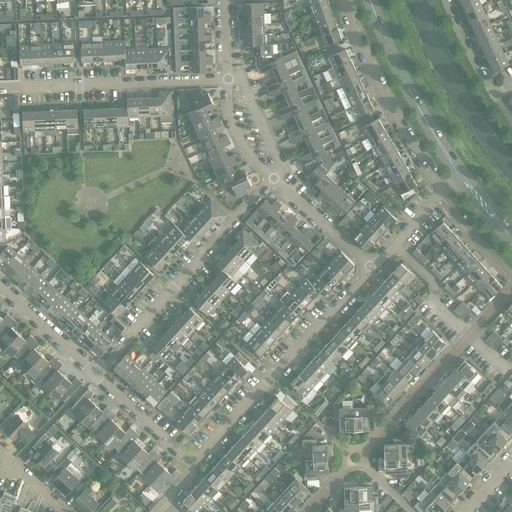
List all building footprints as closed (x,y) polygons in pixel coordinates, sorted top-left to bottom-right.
[(327,0),(321,0),(309,5),(313,15),(331,8),(327,0)] [(479,0),(465,0),(461,2),(466,12),(481,5),(479,0)] [(238,10),(239,15),(264,14),(263,3),(246,4),(246,10),(238,10)] [(481,5),(466,12),(470,22),(486,14),(481,5)] [(173,8),(174,19),(211,18),(211,14),(204,14),(204,7),(173,8)] [(331,8),(313,15),(317,25),(334,18),(331,8)] [(264,14),(239,15),(239,20),(246,19),(247,25),(264,24),(264,14)] [(486,14),(470,22),(475,32),(490,24),(486,14)] [(211,18),(174,19),(174,30),(204,29),(204,22),(211,21),(211,18)] [(334,18),(317,25),(320,35),(338,29),(334,18)] [(239,30),(239,35),(265,34),(264,24),(247,25),(247,30),(239,30)] [(490,24),(475,32),(479,42),(495,34),(490,24)] [(204,29),(174,30),(175,41),(212,39),(212,35),(205,36),(204,29)] [(338,29),(320,35),(324,46),(326,51),(339,46),(337,41),(342,39),(338,29)] [(265,34),(239,35),(240,40),(247,40),(247,45),(265,44),(265,34)] [(495,34),(479,42),(484,51),(500,44),(495,34)] [(212,39),(175,41),(175,52),(205,50),(205,43),(212,43),(212,39)] [(114,41),(103,42),(104,61),(115,60),(114,41)] [(125,41),(114,41),(115,60),(125,60),(126,60),(125,50),(126,50),(125,41)] [(93,61),(92,42),(81,43),(82,61),(93,61)] [(103,42),(92,42),(93,61),(104,61),(103,42)] [(63,43),(52,44),(53,63),(64,62),(63,43)] [(75,43),(63,43),(64,62),(75,62),(75,43)] [(42,44),(31,45),(32,65),(43,64),(43,63),(42,63),(42,44)] [(52,44),(42,44),(42,63),(43,63),(53,63),(52,44)] [(265,44),(247,45),(248,50),(255,50),(256,64),(258,69),(276,61),(273,55),(273,44),(265,44)] [(500,44),(484,51),(488,61),(504,54),(500,44)] [(32,65),(31,45),(20,45),(20,65),(32,65)] [(339,46),(326,51),(329,57),(334,68),(351,60),(346,49),(341,51),(339,46)] [(158,48),(147,49),(148,68),(158,67),(158,48)] [(169,48),(158,48),(158,67),(158,73),(170,72),(169,48)] [(126,60),(125,60),(126,69),(137,68),(136,49),(126,50),(125,50),(126,60)] [(147,49),(136,49),(137,68),(148,68),(147,49)] [(205,50),(175,52),(176,62),(213,61),(213,57),(206,57),(205,50)] [(276,61),(258,69),(261,74),(273,69),(276,75),(302,63),(297,51),(276,61)] [(504,54),(488,61),(493,71),(509,64),(504,54)] [(351,60),(334,68),(338,77),(355,69),(351,60)] [(213,61),(176,62),(176,73),(206,72),(206,65),(213,65),(213,61)] [(267,87),(269,93),(308,75),(302,63),(276,75),(279,82),(267,87)] [(355,69),(338,77),(343,87),(360,79),(355,69)] [(308,75),(269,93),(272,98),(284,92),(287,99),(313,86),(308,75)] [(360,79),(343,87),(347,97),(364,89),(360,79)] [(278,111),(280,116),(318,98),(313,86),(287,99),(290,105),(278,111)] [(364,89),(347,97),(352,107),(369,99),(364,89)] [(190,95),(197,110),(213,102),(208,93),(203,95),(201,90),(190,95)] [(159,92),(159,98),(160,98),(161,116),(161,122),(172,122),(171,92),(159,92)] [(149,98),(138,99),(139,117),(150,117),(149,98)] [(160,98),(159,98),(149,98),(150,117),(161,116),(160,98)] [(318,98),(280,116),(282,121),(295,115),(298,122),(324,110),(318,98)] [(127,99),(127,108),(128,108),(128,118),(139,117),(138,99),(127,99)] [(369,99),(352,107),(353,109),(357,117),(359,123),(372,116),(369,111),(374,109),(369,99)] [(188,113),(193,123),(209,115),(207,111),(215,107),(213,102),(197,110),(188,113)] [(127,108),(117,109),(117,127),(129,127),(128,118),(128,108),(127,108)] [(96,128),(95,109),(84,110),(85,129),(96,128)] [(106,109),(95,109),(96,128),(107,128),(106,109)] [(117,109),(106,109),(107,128),(117,127),(117,109)] [(45,110),(34,111),(35,131),(45,130),(44,112),(45,112),(45,110)] [(66,111),(67,129),(67,134),(78,134),(77,110),(66,111)] [(288,134),(291,139),(329,121),(324,110),(298,122),(301,129),(288,134)] [(35,131),(34,111),(22,111),(23,131),(35,131)] [(55,111),(45,112),(44,112),(45,130),(46,135),(56,135),(56,130),(55,111)] [(66,111),(55,111),(56,130),(67,129),(66,111)] [(209,115),(193,123),(197,132),(220,122),(218,117),(211,120),(209,115)] [(372,116),(359,123),(362,128),(368,138),(384,129),(379,119),(374,121),(372,116)] [(329,121),(291,139),(293,144),(305,139),(308,145),(335,133),(329,121)] [(220,122),(197,132),(201,141),(217,134),(215,129),(222,126),(220,122)] [(384,129),(368,138),(373,147),(390,138),(384,129)] [(299,158),(302,163),(319,155),(320,155),(340,145),(335,133),(308,145),(311,152),(299,158)] [(217,134),(201,141),(206,151),(229,140),(227,136),(220,139),(217,134)] [(390,138),(373,147),(379,157),(395,147),(390,138)] [(229,140),(206,151),(210,160),(226,152),(224,148),(231,144),(229,140)] [(395,147),(379,157),(384,166),(401,157),(395,147)] [(226,152),(210,160),(214,169),(237,159),(235,154),(228,157),(226,152)] [(319,155),(302,163),(304,168),(315,178),(310,183),(313,186),(325,174),(330,168),(322,161),(320,155),(319,155)] [(401,157),(384,166),(390,175),(406,166),(401,157)] [(237,159),(214,169),(219,178),(235,171),(232,166),(239,163),(237,159)] [(406,166),(390,175),(395,185),(411,175),(406,166)] [(235,171),(219,178),(223,188),(231,184),(247,176),(245,172),(237,176),(235,171)] [(325,174),(313,186),(317,190),(312,196),(316,199),(333,181),(325,174)] [(411,175),(395,185),(404,200),(416,193),(413,188),(417,185),(411,175)] [(231,184),(238,199),(249,194),(246,188),(252,186),(247,176),(231,184)] [(333,181),(316,199),(319,202),(324,197),(328,200),(340,187),(333,181)] [(340,187),(328,200),(332,204),(327,210),(331,213),(348,194),(340,187)] [(369,191),(364,197),(369,202),(374,196),(369,191)] [(348,194),(331,213),(334,216),(339,211),(343,214),(355,202),(348,194)] [(210,199),(203,207),(217,220),(216,220),(220,224),(228,215),(210,199)] [(246,223),(254,231),(279,203),(276,200),(271,206),(266,201),(245,223),(245,224),(246,223)] [(279,203),(254,231),(262,238),(282,215),(277,211),(282,205),(279,203)] [(383,206),(375,214),(389,227),(396,219),(383,206)] [(203,207),(195,215),(209,228),(216,220),(217,220),(203,207)] [(375,214),(368,222),(381,235),(389,227),(375,214)] [(195,215),(188,223),(202,236),(209,228),(195,215)] [(282,215),(262,238),(270,245),(295,217),(292,215),(287,220),(282,215)] [(347,215),(338,225),(343,229),(352,220),(347,215)] [(295,217),(270,245),(278,252),(298,230),(293,225),(298,220),(295,217)] [(368,222),(360,230),(374,243),(381,235),(368,222)] [(429,235),(437,243),(451,231),(444,222),(429,235)] [(188,223),(181,231),(188,238),(194,244),(202,236),(188,223)] [(174,225),(167,233),(181,246),(188,238),(181,231),(174,225)] [(235,237),(239,241),(239,240),(253,253),(257,257),(268,246),(263,242),(260,245),(243,228),(235,237)] [(298,230),(278,252),(285,260),(311,232),(308,229),(303,235),(298,230)] [(374,243),(360,230),(353,239),(367,251),(374,243)] [(451,231),(437,243),(444,251),(458,239),(451,231)] [(311,232),(285,260),(294,267),(314,245),(309,240),(314,235),(311,232)] [(167,233),(159,241),(173,254),(181,246),(167,233)] [(148,245),(152,249),(166,262),(173,254),(159,241),(155,237),(148,245)] [(325,238),(316,247),(321,252),(330,242),(325,238)] [(458,239),(444,251),(452,259),(466,247),(458,239)] [(239,241),(232,248),(246,261),(253,253),(239,240),(239,241)] [(7,243),(0,246),(0,263),(2,266),(3,268),(17,253),(8,246),(7,243)] [(466,247),(452,259),(459,267),(473,255),(466,247)] [(232,248),(224,256),(238,269),(246,261),(232,248)] [(166,262),(152,249),(144,257),(158,270),(166,262)] [(412,254),(422,263),(426,258),(416,249),(412,254)] [(341,252),(333,260),(347,273),(354,265),(341,252)] [(17,253),(3,268),(4,269),(5,268),(12,274),(24,261),(17,253)] [(310,254),(306,259),(310,263),(315,258),(314,257),(310,254)] [(473,255),(459,267),(466,275),(480,263),(473,255)] [(217,265),(223,271),(224,270),(231,277),(238,269),(224,256),(217,265)] [(333,260),(326,268),(340,281),(347,273),(333,260)] [(24,261),(12,274),(20,282),(32,268),(24,261)] [(140,262),(132,270),(146,283),(154,275),(140,262)] [(277,262),(270,269),(275,274),(282,266),(278,262),(277,262)] [(480,263),(466,275),(473,283),(487,271),(480,263)] [(401,264),(394,272),(408,285),(415,276),(401,264)] [(287,267),(283,271),(287,275),(291,270),(287,267)] [(32,268),(20,282),(26,287),(26,288),(27,289),(40,275),(32,268)] [(326,268),(318,276),(332,289),(340,281),(326,268)] [(132,270),(125,278),(139,291),(146,283),(132,270)] [(224,270),(223,271),(216,279),(230,291),(238,283),(231,277),(224,270)] [(268,271),(263,277),(264,278),(268,282),(273,276),(268,271)] [(487,271),(473,283),(481,291),(495,279),(487,271)] [(394,272),(386,280),(400,293),(408,285),(394,272)] [(40,275),(27,289),(29,291),(29,290),(36,296),(48,282),(40,275)] [(318,276),(311,284),(319,292),(325,297),(332,289),(318,276)] [(125,278),(118,286),(132,299),(139,291),(125,278)] [(216,279),(209,286),(223,299),(230,291),(216,279)] [(306,279),(298,287),(312,300),(319,292),(311,284),(306,279)] [(495,279),(481,291),(488,300),(502,287),(495,279)] [(274,280),(266,288),(270,291),(272,288),(277,283),(274,280)] [(400,293),(386,280),(379,288),(393,301),(400,293)] [(48,282),(36,296),(44,304),(56,290),(48,282)] [(255,284),(250,289),(256,295),(261,290),(255,284)] [(118,286),(110,294),(125,308),(133,299),(132,299),(118,286)] [(209,286),(202,294),(215,307),(223,299),(209,286)] [(298,287),(291,295),(305,308),(312,300),(298,287)] [(393,301),(379,288),(372,296),(386,309),(393,301)] [(56,290),(44,304),(50,310),(51,312),(64,297),(56,290)] [(265,290),(259,295),(263,299),(268,293),(265,290)] [(280,300),(283,303),(297,316),(305,308),(291,295),(288,292),(280,300)] [(125,308),(110,294),(103,303),(118,316),(125,308)] [(215,307),(202,294),(194,303),(208,316),(215,307)] [(249,294),(245,299),(249,303),(253,298),(249,294)] [(372,296),(364,304),(378,317),(386,309),(372,296)] [(64,297),(51,312),(53,313),(60,318),(72,305),(64,297)] [(404,302),(401,306),(405,311),(409,307),(404,302)] [(454,312),(458,316),(467,306),(463,302),(454,312)] [(283,303),(276,311),(290,324),(297,316),(283,303)] [(364,304),(357,312),(371,325),(378,317),(364,304)] [(72,305),(60,318),(68,326),(80,312),(72,305)] [(467,306),(458,316),(463,320),(472,311),(467,306)] [(190,308),(182,316),(196,329),(203,320),(190,308)] [(245,311),(240,316),(244,320),(249,315),(245,311)] [(276,311),(269,319),(283,332),(290,324),(276,311)] [(80,312),(68,326),(74,332),(73,332),(75,334),(88,319),(80,312)] [(357,312),(350,320),(364,333),(371,325),(357,312)] [(0,317),(0,331),(12,318),(7,314),(3,320),(0,317)] [(416,314),(407,323),(412,328),(421,318),(416,314)] [(182,316),(175,324),(188,337),(196,329),(182,316)] [(12,318),(0,331),(0,346),(3,349),(1,351),(2,352),(19,334),(12,328),(17,323),(12,318)] [(224,318),(217,326),(223,331),(229,324),(224,318)] [(88,319),(75,334),(77,335),(83,340),(96,327),(88,319)] [(269,319),(262,327),(276,340),(283,332),(269,319)] [(117,320),(113,324),(122,332),(126,328),(117,320)] [(350,320),(342,328),(356,341),(364,333),(350,320)] [(175,324),(168,331),(167,332),(181,344),(188,337),(175,324)] [(96,327),(83,340),(91,348),(104,334),(96,327)] [(262,327),(254,335),(268,348),(276,340),(262,327)] [(342,328),(335,336),(349,349),(356,341),(342,328)] [(167,331),(159,339),(174,352),(181,344),(167,332),(168,331),(167,331)] [(268,348),(254,335),(250,331),(243,338),(247,343),(243,348),(253,357),(257,353),(261,356),(268,348)] [(432,331),(425,339),(439,352),(442,348),(442,347),(446,343),(432,331)] [(486,341),(490,346),(499,336),(495,331),(486,341)] [(19,334),(2,352),(4,353),(5,351),(11,357),(13,355),(17,359),(35,340),(30,335),(25,341),(19,334)] [(104,334),(91,348),(100,355),(113,342),(104,334)] [(335,336),(328,344),(342,357),(349,349),(335,336)] [(499,336),(490,346),(495,350),(504,340),(499,336)] [(174,352),(159,339),(151,347),(166,361),(174,352)] [(425,339),(417,347),(431,359),(434,355),(435,356),(439,352),(425,339)] [(35,340),(17,359),(21,362),(19,364),(26,370),(24,372),(25,373),(42,355),(35,349),(39,344),(35,340)] [(148,348),(139,340),(135,344),(144,352),(148,348)] [(204,342),(200,347),(204,351),(209,346),(204,342)] [(328,344),(320,352),(334,365),(342,357),(328,344)] [(417,347),(410,355),(423,367),(431,359),(417,347)] [(199,348),(195,352),(199,356),(203,352),(199,348)] [(238,352),(227,365),(241,378),(248,370),(244,366),(248,362),(238,352)] [(320,352),(313,360),(327,372),(334,365),(320,352)] [(114,368),(122,376),(135,362),(127,354),(114,368)] [(42,355),(25,373),(26,374),(28,372),(34,378),(31,381),(36,385),(40,380),(58,361),(53,357),(49,362),(42,355)] [(410,355),(403,363),(416,375),(423,367),(410,355)] [(191,357),(185,363),(190,367),(195,361),(191,357)] [(313,360),(306,368),(320,380),(327,372),(313,360)] [(460,364),(456,368),(470,381),(478,373),(465,360),(461,365),(460,364)] [(58,361),(40,380),(45,383),(43,386),(49,391),(47,393),(48,394),(65,377),(58,370),(63,365),(58,361)] [(135,362),(122,376),(130,383),(143,369),(135,362)] [(403,363),(395,371),(409,383),(416,375),(403,363)] [(227,365),(219,373),(233,386),(241,378),(227,365)] [(306,368),(299,376),(313,388),(320,380),(306,368)] [(453,373),(450,377),(463,389),(470,381),(456,368),(452,372),(453,373)] [(143,369),(130,383),(138,390),(151,377),(143,369)] [(395,371),(388,379),(401,391),(409,383),(395,371)] [(219,373),(212,381),(226,394),(233,386),(219,373)] [(384,375),(377,383),(394,399),(401,391),(388,379),(384,375)] [(313,388),(299,376),(291,384),(295,387),(291,392),(301,401),(313,388)] [(65,377),(48,394),(49,395),(51,393),(57,399),(59,397),(64,401),(81,382),(76,378),(71,383),(65,377)] [(151,377),(138,390),(146,398),(159,384),(151,377)] [(467,392),(463,389),(450,377),(442,385),(456,397),(459,400),(467,392)] [(212,381),(205,389),(219,402),(226,394),(212,381)] [(394,399),(377,383),(376,383),(369,391),(373,394),(372,394),(387,408),(388,407),(387,407),(394,399)] [(491,383),(482,392),(487,397),(496,387),(491,383)] [(159,384),(146,398),(154,405),(167,392),(159,384)] [(177,385),(173,389),(178,394),(183,390),(177,385)] [(456,397),(442,385),(435,392),(448,405),(451,407),(452,408),(459,400),(456,397)] [(499,388),(495,392),(500,397),(504,393),(499,389),(499,388)] [(79,422),(80,423),(96,405),(89,399),(94,394),(89,389),(71,408),(76,412),(74,414),(80,420),(79,422)] [(205,389),(197,397),(211,410),(219,402),(205,389)] [(435,392),(428,400),(441,413),(444,415),(451,407),(448,405),(435,392)] [(278,397),(271,406),(285,419),(297,406),(286,396),(282,401),(278,397)] [(166,397),(157,407),(162,412),(171,402),(166,397)] [(197,397),(190,405),(204,418),(211,410),(197,397)] [(428,400),(420,408),(434,421),(441,413),(428,400)] [(96,405),(80,423),(81,424),(82,422),(89,428),(91,426),(95,429),(112,410),(107,406),(103,412),(96,405)] [(190,405),(183,413),(197,426),(204,418),(190,405)] [(271,406),(264,414),(278,427),(285,419),(271,406)] [(367,408),(353,409),(354,431),(368,431),(368,421),(374,421),(373,406),(367,406),(367,408)] [(49,407),(44,412),(50,418),(55,412),(49,407)] [(354,431),(353,409),(339,409),(339,407),(333,407),(334,422),(339,422),(340,432),(354,431)] [(384,407),(380,412),(384,416),(388,411),(384,407)] [(420,408),(413,416),(426,429),(434,421),(420,408)] [(112,410),(95,429),(99,433),(97,435),(103,441),(101,443),(102,444),(119,426),(112,420),(117,415),(112,410)] [(511,419),(504,412),(495,422),(511,437),(511,436),(511,419)] [(197,426),(183,413),(175,421),(189,434),(197,426)] [(476,413),(471,419),(475,423),(480,417),(476,413)] [(264,414),(256,422),(270,434),(278,427),(264,414)] [(18,437),(25,443),(34,434),(27,427),(28,425),(18,416),(4,431),(15,440),(18,437)] [(426,429),(413,416),(406,424),(405,423),(405,424),(420,438),(420,437),(419,436),(426,429)] [(38,421),(33,426),(39,430),(43,426),(38,421)] [(256,422),(249,430),(263,442),(270,434),(256,422)] [(495,422),(485,432),(502,447),(511,437),(495,422)] [(466,424),(461,429),(466,434),(471,429),(466,424)] [(301,425),(297,429),(302,434),(306,429),(301,425)] [(119,426),(102,444),(104,445),(105,443),(111,449),(113,447),(117,451),(135,432),(130,427),(125,433),(119,426)] [(249,430),(242,438),(256,450),(263,442),(249,430)] [(135,432),(117,451),(122,454),(120,457),(126,462),(124,464),(125,465),(142,447),(135,441),(140,436),(135,432)] [(485,432),(476,442),(492,458),(502,447),(485,432)] [(45,434),(36,443),(41,448),(33,457),(45,468),(46,466),(47,467),(50,467),(51,466),(52,465),(52,463),(51,461),(59,452),(53,447),(56,444),(45,434)] [(457,434),(452,439),(457,444),(462,439),(457,434)] [(79,436),(75,441),(79,445),(83,440),(79,436)] [(242,438),(234,445),(248,458),(256,450),(242,438)] [(384,445),(385,459),(407,458),(406,444),(409,444),(408,438),(393,439),(394,444),(384,445)] [(452,439),(447,445),(451,450),(457,444),(452,439)] [(305,447),(305,461),(328,460),(327,445),(318,446),(317,440),(302,441),(303,447),(305,447)] [(476,442),(466,453),(483,468),(492,458),(476,442)] [(234,445),(227,454),(241,466),(248,458),(234,445)] [(142,447),(125,465),(127,466),(128,464),(134,470),(136,468),(140,472),(158,453),(153,448),(149,454),(142,447)] [(158,453),(140,472),(145,475),(143,478),(149,483),(147,485),(148,486),(165,469),(158,462),(163,457),(158,453)] [(466,453),(457,463),(474,478),(483,468),(466,453)] [(227,454),(220,462),(234,474),(241,466),(227,454)] [(98,455),(95,458),(101,464),(104,461),(98,455)] [(438,455),(433,460),(437,463),(442,459),(438,455)] [(72,462),(67,457),(54,472),(58,476),(52,483),(66,495),(79,481),(65,469),(72,462)] [(407,458),(385,459),(385,473),(395,473),(395,478),(410,478),(410,472),(407,472),(407,458)] [(328,460),(305,461),(306,474),(304,474),(304,481),(319,480),(319,474),(328,474),(328,460)] [(220,462),(212,470),(226,482),(234,474),(220,462)] [(457,463),(448,473),(464,488),(474,478),(457,463)] [(165,469),(148,486),(149,487),(151,485),(157,491),(159,489),(164,493),(181,474),(176,470),(171,475),(165,469)] [(212,470),(205,478),(219,490),(226,482),(212,470)] [(424,470),(420,475),(425,479),(429,474),(424,470)] [(296,472),(293,476),(295,477),(301,483),(304,480),(296,472)] [(448,473),(438,483),(455,498),(464,488),(448,473)] [(295,479),(288,486),(302,499),(309,492),(310,492),(301,483),(295,477),(294,478),(295,479)] [(205,478),(198,485),(212,498),(219,490),(205,478)] [(85,482),(76,491),(81,495),(74,503),(84,511),(92,511),(99,505),(88,495),(93,490),(85,482)] [(438,483),(429,493),(446,508),(455,498),(438,483)] [(198,485),(190,493),(204,506),(212,498),(198,485)] [(398,485),(395,489),(398,492),(399,493),(403,489),(398,485)] [(288,486),(281,494),(295,507),(302,499),(288,486)] [(373,487),(358,488),(359,510),(373,509),(373,511),(379,511),(379,496),(373,497),(373,487)] [(359,510),(358,488),(344,488),(344,498),(339,498),(339,511),(345,511),(359,510)] [(408,488),(402,494),(406,498),(412,492),(408,488)] [(0,511),(9,511),(11,509),(15,511),(17,504),(13,503),(16,496),(4,492),(2,498),(1,497),(0,499),(0,511)] [(186,505),(182,510),(183,510),(185,511),(207,511),(209,510),(204,506),(190,493),(183,502),(186,505)] [(442,511),(446,508),(429,493),(420,504),(418,502),(414,506),(419,511),(442,511)] [(281,494),(274,502),(283,511),(290,511),(295,507),(281,494)] [(100,511),(108,511),(117,503),(113,499),(100,511)] [(511,511),(511,504),(508,501),(501,509),(504,511),(511,511)] [(150,502),(146,506),(151,510),(154,506),(150,502)] [(271,506),(266,511),(267,511),(283,511),(274,502),(271,506)]
